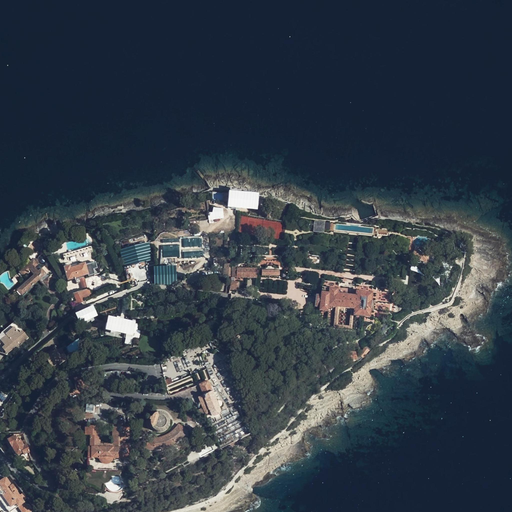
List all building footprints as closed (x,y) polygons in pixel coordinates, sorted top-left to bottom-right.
[(237,191),(230,191),(230,205),(241,205),(241,204),(249,204),(249,205),(254,206),(255,196),(247,195),(246,194),(237,193),(237,191)] [(126,263),(134,261),(148,257),(147,254),(140,256),(140,255),(143,254),(141,248),(127,251),(129,258),(132,257),(133,258),(125,260),(126,263)] [(428,254),(413,252),(413,262),(417,262),(416,263),(423,264),(423,263),(427,263),(428,254)] [(320,265),(321,255),(308,253),(307,263),(320,265)] [(19,299),(39,281),(41,279),(43,281),(48,276),(49,277),(55,272),(52,269),(49,271),(44,264),(45,264),(47,261),(48,260),(48,259),(47,257),(46,256),(44,255),(43,255),(41,255),(39,256),(38,257),(37,259),(37,260),(38,262),(39,263),(38,264),(33,258),(30,261),(19,271),(24,276),(30,271),(32,273),(33,275),(14,293),(19,299)] [(16,268),(19,271),(30,261),(27,257),(16,268)] [(78,283),(82,282),(86,281),(85,276),(89,274),(90,276),(96,274),(96,275),(101,274),(99,268),(98,268),(97,263),(87,265),(87,263),(81,265),(72,267),(71,265),(66,267),(69,279),(76,278),(78,283)] [(232,267),(234,267),(234,263),(231,263),(231,264),(224,263),(223,275),(231,276),(232,267)] [(275,266),(266,266),(266,270),(262,270),(262,275),(279,276),(279,270),(275,270),(275,266)] [(232,267),(231,276),(231,277),(257,278),(257,268),(236,267),(234,267),(232,267)] [(168,275),(157,275),(157,277),(157,282),(169,282),(169,280),(174,280),(173,270),(168,271),(168,272),(168,275)] [(13,291),(14,293),(33,275),(32,273),(13,291)] [(43,281),(48,286),(53,282),(49,277),(48,276),(43,281)] [(41,279),(39,281),(47,290),(49,288),(48,286),(43,281),(41,279)] [(230,281),(229,289),(236,290),(236,287),(238,288),(239,282),(230,281)] [(350,315),(352,315),(369,317),(369,316),(372,290),(372,287),(356,285),(356,288),(355,295),(337,293),(338,286),(338,282),(322,281),(321,295),(316,295),(315,306),(319,307),(319,311),(327,311),(328,307),(335,308),(339,308),(339,307),(350,308),(350,315)] [(356,288),(338,286),(337,293),(355,295),(356,288)] [(379,287),(378,290),(372,290),(369,316),(375,317),(375,314),(390,316),(391,313),(393,313),(393,310),(396,310),(396,309),(397,309),(396,307),(394,307),(396,289),(379,287)] [(84,290),(81,291),(83,295),(76,297),(73,298),(76,305),(85,301),(84,299),(92,296),(90,288),(88,289),(84,290)] [(65,304),(60,306),(63,313),(66,312),(67,314),(71,313),(70,310),(73,309),(69,300),(64,302),(65,304)] [(335,308),(333,327),(351,329),(352,315),(350,315),(349,325),(338,324),(339,308),(335,308)] [(77,315),(85,333),(106,326),(106,324),(104,324),(100,325),(100,327),(94,329),(94,327),(87,329),(87,328),(86,328),(85,326),(86,325),(84,320),(94,316),(91,309),(77,315)] [(52,317),(53,324),(65,318),(62,313),(60,311),(54,311),(52,317)] [(135,327),(130,326),(130,325),(111,321),(110,326),(109,326),(107,326),(107,327),(107,329),(128,333),(127,337),(137,339),(138,338),(139,332),(135,332),(135,327)] [(0,334),(0,345),(1,348),(3,346),(0,342),(0,340),(15,327),(20,333),(22,331),(14,322),(0,334)] [(0,342),(3,346),(1,348),(7,354),(18,344),(19,345),(28,338),(22,331),(20,333),(15,327),(0,340),(0,342)] [(74,327),(70,330),(74,335),(78,332),(74,327)] [(243,342),(244,341),(243,339),(242,337),(241,336),(239,335),(237,335),(235,336),(234,338),(233,339),(233,341),(234,343),(235,345),(237,346),(239,346),(241,345),(242,344),(243,342)] [(362,358),(368,351),(365,348),(361,352),(359,355),(362,358)] [(62,364),(67,360),(62,354),(61,355),(56,350),(53,353),(53,354),(46,358),(48,361),(50,364),(47,366),(50,370),(60,362),(62,364)] [(359,355),(361,352),(345,350),(344,357),(348,358),(349,359),(351,359),(352,359),(352,358),(356,359),(357,355),(359,355)] [(272,375),(272,373),(272,371),(271,369),(269,368),(267,367),(265,368),(263,369),(262,370),(261,372),(261,374),(262,376),(263,377),(265,378),(267,378),(269,378),(271,376),(272,375)] [(17,379),(24,373),(19,368),(12,374),(17,379)] [(258,376),(258,374),(258,372),(257,371),(255,369),(253,369),(251,369),(249,371),(248,372),(248,374),(248,376),(249,378),(251,379),(253,380),(255,379),(257,378),(258,376)] [(75,389),(65,394),(71,401),(81,395),(81,392),(88,389),(85,382),(83,382),(80,375),(74,378),(76,383),(74,383),(75,389)] [(216,401),(208,381),(198,384),(203,395),(198,397),(205,415),(210,413),(211,415),(215,416),(218,414),(220,410),(218,407),(221,406),(222,404),(221,402),(219,401),(216,401)] [(23,397),(27,400),(29,398),(31,400),(34,396),(33,395),(36,391),(32,387),(28,392),(30,393),(29,394),(27,392),(23,397)] [(166,428),(168,426),(169,422),(168,419),(167,417),(165,415),(162,413),(159,413),(156,413),(154,415),(151,417),(150,419),(150,422),(150,426),(152,428),(154,431),(157,432),(161,432),(164,431),(166,428)] [(185,435),(188,431),(178,423),(174,429),(169,432),(166,434),(163,436),(159,437),(153,438),(149,438),(149,443),(144,443),(144,450),(154,451),(154,449),(166,447),(166,449),(172,447),(177,443),(175,442),(184,434),(185,435)] [(129,437),(129,427),(123,427),(115,427),(115,447),(97,447),(97,427),(85,427),(84,435),(89,435),(89,447),(88,447),(87,470),(117,470),(117,468),(122,468),(122,465),(128,465),(128,458),(130,458),(130,452),(131,452),(131,444),(125,444),(125,437),(129,437)] [(100,427),(97,427),(97,447),(115,447),(115,427),(112,427),(111,443),(100,443),(100,427)] [(183,438),(185,435),(184,434),(175,442),(177,443),(183,438)] [(29,452),(25,440),(21,441),(19,438),(17,439),(16,436),(14,437),(14,436),(8,440),(12,447),(10,448),(15,456),(17,455),(17,456),(22,453),(24,455),(29,452)] [(23,503),(24,502),(23,501),(26,498),(22,493),(19,495),(17,492),(17,491),(13,485),(11,486),(6,478),(0,481),(0,488),(1,490),(0,491),(0,492),(3,496),(0,497),(0,500),(7,510),(16,504),(18,507),(20,505),(23,503)] [(83,478),(77,478),(77,482),(83,485),(88,489),(92,493),(97,488),(88,481),(83,478)] [(24,505),(23,503),(20,505),(21,507),(20,508),(22,511),(29,511),(31,511),(29,510),(30,509),(30,507),(29,506),(26,506),(25,504),(24,505)]
